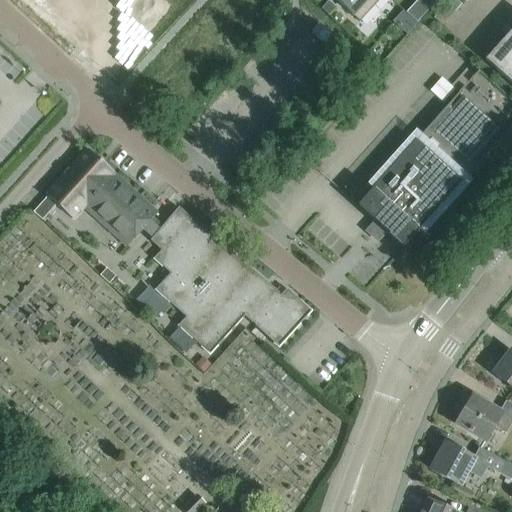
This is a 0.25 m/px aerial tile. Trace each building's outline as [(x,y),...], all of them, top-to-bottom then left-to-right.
[(335,0),(359,22),(379,0),(335,0)] [(455,12),(461,5),(455,0),(450,0),(447,5),(455,12)] [(64,1),(50,15),(61,25),(74,10),(64,1)] [(327,1),(320,9),(328,16),(335,8),(327,1)] [(412,8),(406,14),(417,24),(423,18),(412,8)] [(511,29),(484,60),(511,85),(511,29)] [(0,68),(6,76),(19,64),(0,42),(0,68)] [(108,47),(97,59),(115,75),(126,63),(108,47)] [(403,248),(505,134),(504,133),(460,94),(461,94),(459,93),(357,207),(403,248)] [(150,221),(157,213),(87,150),(46,196),(72,219),(83,207),(127,247),(142,230),(152,239),(160,230),(150,221)] [(56,206),(47,198),(33,212),(42,221),(56,206)] [(218,283),(238,259),(178,208),(160,230),(152,239),(150,241),(161,251),(154,259),(170,274),(155,290),(186,318),(218,283)] [(36,222),(24,238),(40,251),(46,243),(85,274),(92,266),(36,222)] [(311,312),(287,289),(281,295),(238,259),(218,283),(186,318),(178,326),(210,355),(244,317),(279,348),(311,312)] [(107,268),(100,276),(109,284),(116,276),(107,268)] [(511,352),(509,351),(492,373),(511,388),(511,352)] [(341,416),(266,354),(235,392),(296,440),(308,425),(323,437),(341,416)] [(203,355),(195,363),(204,371),(212,363),(203,355)] [(511,423),(511,419),(502,414),(503,414),(489,407),(472,397),(456,424),(473,435),(487,442),(495,427),(507,433),(511,423)] [(511,465),(497,458),(479,448),(473,459),(445,443),(430,470),(448,479),(461,486),(469,472),(483,479),(488,469),(511,480),(511,465)] [(184,511),(196,511),(204,504),(196,496),(183,510),(184,511)] [(451,511),(428,501),(422,511),(451,511)]
